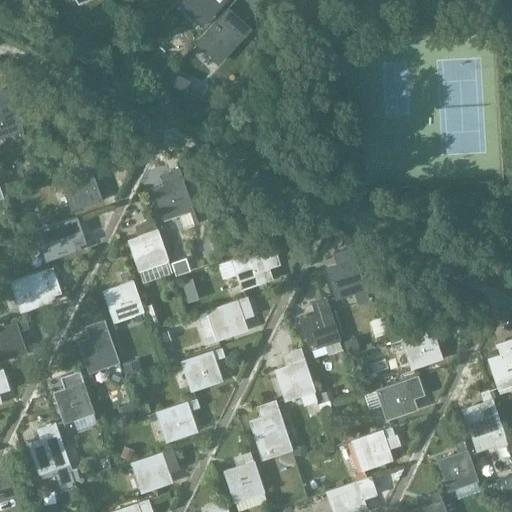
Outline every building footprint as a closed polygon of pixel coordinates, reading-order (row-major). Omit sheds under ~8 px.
[(178,0),(176,3),(198,23),(214,5),(218,0),(178,0)] [(237,39),(222,25),(229,17),(222,11),(194,41),(217,61),(237,39)] [(0,134),(21,128),(8,89),(0,91),(0,134)] [(98,198),(92,179),(103,175),(100,166),(60,180),(69,207),(98,198)] [(162,186),(153,189),(163,216),(176,212),(182,228),(196,223),(191,207),(177,168),(169,171),(158,174),(162,186)] [(75,216),(35,230),(45,258),(73,248),(70,238),(82,234),(75,216)] [(137,237),(128,240),(138,267),(166,257),(153,219),(144,222),(145,226),(134,230),(137,237)] [(221,262),(217,264),(222,278),(237,273),(241,286),(269,277),(266,267),(277,263),(271,245),(232,258),(221,262)] [(336,265),(326,269),(335,297),(354,291),(357,302),(367,299),(364,288),(351,248),(350,247),(332,253),(336,265)] [(49,267),(10,280),(19,308),(47,298),(51,297),(49,292),(57,290),(49,267)] [(123,284),(103,291),(113,318),(141,309),(128,269),(119,272),(123,284)] [(196,290),(184,294),(187,302),(198,298),(196,290)] [(244,328),(238,309),(249,305),(245,296),(207,309),(216,337),(244,328)] [(314,315),(301,319),(310,348),(338,338),(325,298),(316,301),(310,303),(314,315)] [(0,356),(22,349),(16,331),(27,327),(24,318),(0,325),(0,356)] [(88,338),(79,341),(89,369),(116,360),(103,321),(94,324),(95,328),(86,331),(88,338)] [(438,356),(432,337),(443,334),(440,325),(401,338),(410,366),(438,356)] [(511,381),(511,337),(503,341),(505,347),(486,353),(498,387),(511,381)] [(219,378),(213,359),(224,356),(221,346),(181,360),(191,388),(219,378)] [(285,367),(275,370),(285,398),(313,389),(300,350),(299,347),(289,350),(291,357),(283,360),(285,367)] [(63,389),(54,392),(64,420),(92,411),(78,372),(78,370),(59,377),(63,389)] [(386,417),(413,407),(410,397),(421,393),(415,375),(376,389),(386,417)] [(464,410),(473,437),(488,432),(494,447),(506,443),(501,428),(487,389),(479,392),(483,403),(464,410)] [(194,429),(188,410),(199,407),(196,397),(156,410),(166,439),(194,429)] [(259,417),(250,420),(260,449),(278,443),(280,451),(290,448),(287,440),(274,400),(265,403),(266,408),(257,411),(259,417)] [(40,439),(29,443),(41,478),(53,474),(58,490),(72,485),(71,482),(73,481),(53,422),(50,423),(49,422),(45,423),(45,425),(36,428),(40,439)] [(389,458),(382,439),(393,435),(390,425),(351,439),(361,468),(389,458)] [(458,454),(439,460),(449,488),(477,479),(463,439),(454,443),(458,454)] [(169,480),(162,461),(174,457),(170,448),(131,462),(141,489),(169,480)] [(244,466),(225,472),(235,500),(263,491),(250,451),(240,454),(244,466)] [(326,490),(333,511),(353,511),(363,509),(359,497),(372,492),(367,476),(326,490)] [(432,505),(414,511),(445,511),(438,490),(428,494),(432,505)] [(137,511),(138,511),(149,508),(146,499),(106,511),(137,511)] [(216,511),(227,511),(224,502),(215,505),(216,511)]
